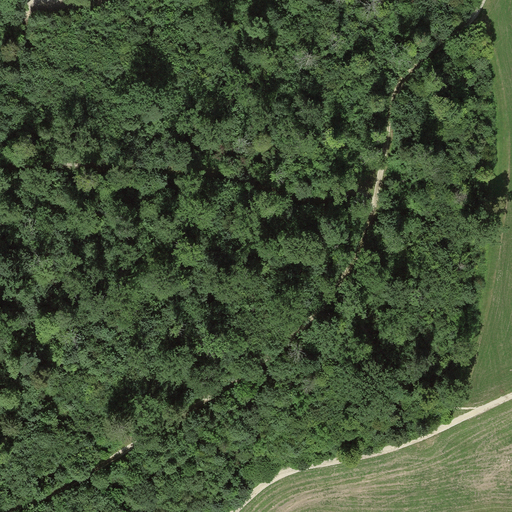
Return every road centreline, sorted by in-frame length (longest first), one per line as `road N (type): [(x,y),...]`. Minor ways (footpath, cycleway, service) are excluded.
road 1 (track): [(0,169),(173,169),(324,200),(353,190),(377,179),(404,76),(478,0)]
road 2 (track): [(0,510),(47,497),(116,455),(249,371),(304,324),(358,249),(377,179)]
road 3 (track): [(511,394),(385,449),(283,471),(234,511)]
